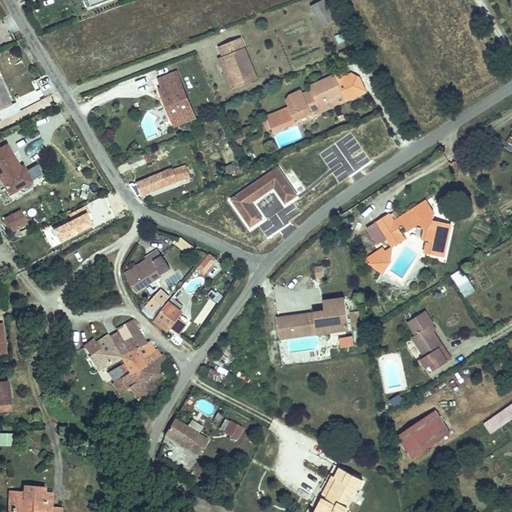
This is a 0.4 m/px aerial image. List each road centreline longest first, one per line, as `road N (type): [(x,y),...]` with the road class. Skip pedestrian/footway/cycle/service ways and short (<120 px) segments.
road 1 (residential): [(261,257),(368,173),(511,80)]
road 2 (residential): [(9,0),(128,199),(144,213)]
road 3 (residential): [(137,293),(44,327),(30,280),(119,254)]
road 4 (residential): [(130,511),(168,395),(196,352)]
road 5 (residential): [(144,213),(200,224),(261,257)]
